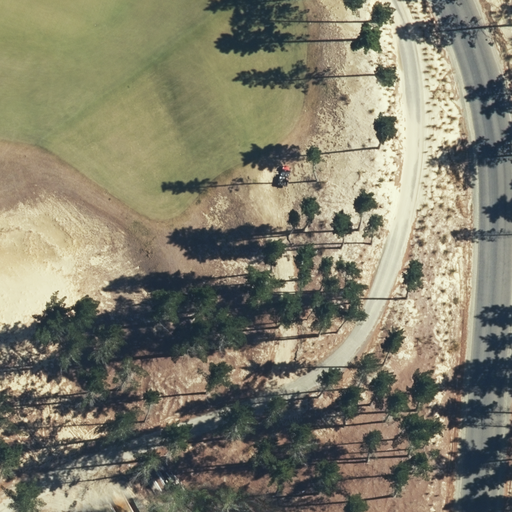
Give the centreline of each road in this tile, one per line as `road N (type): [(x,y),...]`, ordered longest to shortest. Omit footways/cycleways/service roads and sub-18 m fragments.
road 1 (unclassified): [(469,511),(486,100),(456,0)]
road 2 (unknown): [(114,511),(0,348)]
